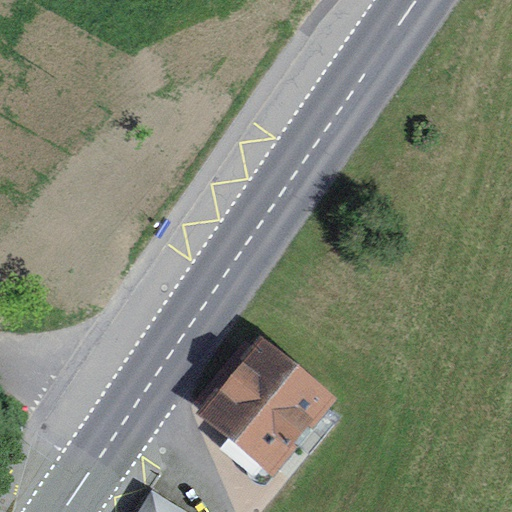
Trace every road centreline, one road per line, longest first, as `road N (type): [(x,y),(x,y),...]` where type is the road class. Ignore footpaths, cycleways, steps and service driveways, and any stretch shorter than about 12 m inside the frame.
road 1 (primary): [(415,0),(120,422)]
road 2 (residential): [(0,369),(120,422)]
